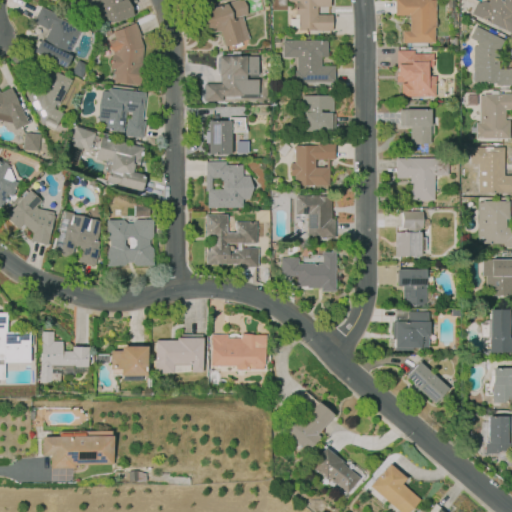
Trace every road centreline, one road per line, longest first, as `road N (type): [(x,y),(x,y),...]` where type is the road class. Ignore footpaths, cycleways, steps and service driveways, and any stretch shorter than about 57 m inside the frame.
road 1 (residential): [(0,259),(94,300),(227,289),(259,298),(295,318),(511,511)]
road 2 (residential): [(331,354),(365,296),(361,0)]
road 3 (residential): [(158,0),(173,37),(175,290)]
